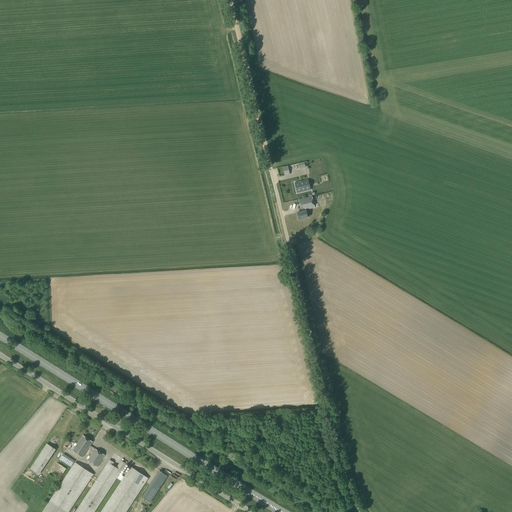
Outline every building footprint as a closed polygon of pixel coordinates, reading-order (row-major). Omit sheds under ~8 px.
[(332,178),(316,181),(319,194),(335,191),(332,178)] [(297,194),(311,190),(308,179),(294,183),(297,194)] [(302,212),(297,213),(299,220),(308,218),(306,211),(306,210),(315,208),(312,197),(302,199),(298,200),(301,209),(302,212)] [(104,455),(90,446),(93,442),(83,435),(73,451),(82,457),(89,447),(90,448),(89,450),(93,452),(90,457),(88,456),(86,459),(88,461),(97,467),(104,455)] [(39,475),(56,450),(47,444),(30,469),(39,475)] [(71,467),(75,461),(63,454),(59,459),(71,467)] [(108,463),(75,511),(93,511),(117,478),(122,481),(101,511),(125,511),(148,479),(148,478),(131,467),(124,477),(119,474),(126,464),(121,461),(116,468),(112,465),(114,463),(109,460),(107,463),(108,463)] [(42,511),(68,511),(93,475),(75,463),(50,501),(50,500),(42,511)] [(56,476),(62,472),(56,463),(49,467),(56,476)] [(150,502),(167,476),(159,471),(150,485),(142,496),(150,502)]
